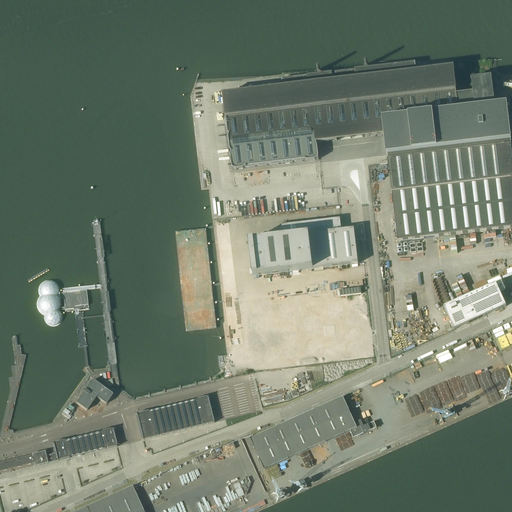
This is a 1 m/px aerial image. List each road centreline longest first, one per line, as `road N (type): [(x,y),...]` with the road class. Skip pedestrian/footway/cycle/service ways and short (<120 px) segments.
road 1 (unclassified): [(139,470),(385,368)]
road 2 (unclassified): [(385,368),(362,172)]
road 3 (unclassified): [(385,368),(507,314)]
road 4 (unclassified): [(120,412),(0,451)]
road 5 (unknown): [(366,207),(244,221)]
